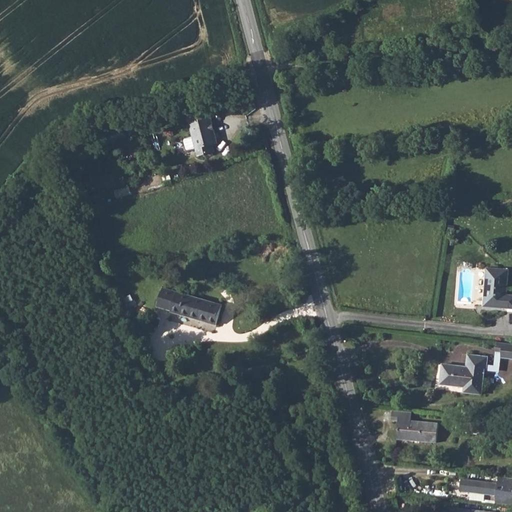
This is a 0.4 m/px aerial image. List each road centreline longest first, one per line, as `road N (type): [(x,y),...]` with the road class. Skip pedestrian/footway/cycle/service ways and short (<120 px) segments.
road 1 (track): [(0,224),(81,139),(185,100),(263,77),(511,53)]
road 2 (secondary): [(379,511),(242,0)]
road 3 (unknown): [(511,328),(328,313)]
road 4 (unknown): [(210,329),(249,333),(288,316),(328,313)]
